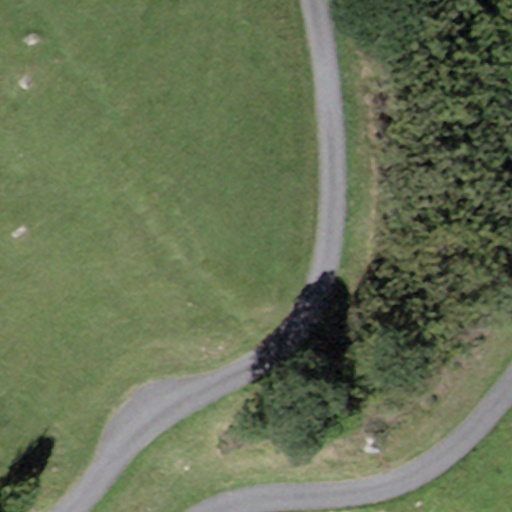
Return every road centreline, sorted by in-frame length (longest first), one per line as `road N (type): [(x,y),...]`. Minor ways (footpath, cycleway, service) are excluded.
road 1 (track): [(68,511),(151,420),(257,366),(316,305),(332,215),(328,96),(310,0)]
road 2 (track): [(511,384),(441,459),(394,486),(217,511)]
